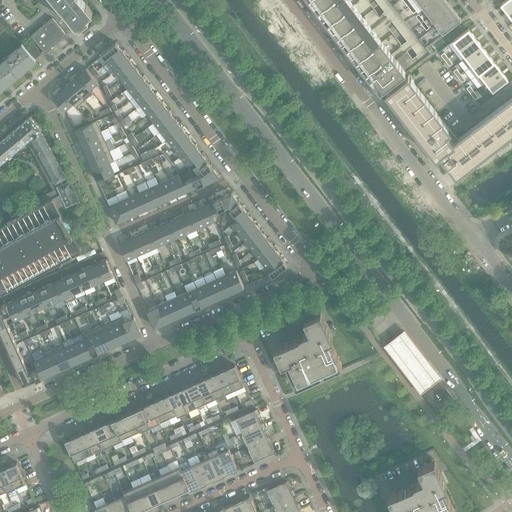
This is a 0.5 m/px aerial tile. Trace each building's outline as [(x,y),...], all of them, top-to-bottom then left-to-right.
[(93,12),(82,0),(54,0),(70,18),(69,18),(76,26),(93,12)] [(388,0),(311,0),(381,90),(406,71),(430,53),(425,47),(388,0)] [(442,34),(435,25),(429,16),(422,8),(416,0),(388,0),(425,47),(442,34)] [(429,16),(447,2),(446,0),(432,0),(422,8),(429,16)] [(511,0),(505,0),(501,4),(507,12),(511,8),(511,0)] [(435,25),(454,10),(447,2),(429,16),(435,25)] [(442,34),(461,19),(454,10),(435,25),(442,34)] [(45,53),(66,35),(52,18),(30,36),(45,53)] [(469,29),(453,40),(460,49),(475,37),(469,29)] [(475,37),(460,49),(466,57),(481,45),(475,37)] [(108,62),(122,51),(116,42),(101,53),(102,55),(108,62)] [(34,58),(28,50),(22,43),(21,43),(22,44),(3,60),(16,76),(25,68),(26,68),(27,69),(30,66),(30,65),(30,64),(36,59),(34,58)] [(41,52),(34,45),(28,50),(34,58),(41,52)] [(481,45),(466,57),(473,65),(488,54),(481,45)] [(114,71),(129,59),(122,51),(108,62),(114,71)] [(488,54),(473,65),(479,73),(494,62),(488,54)] [(121,79),(136,68),(129,59),(114,71),(121,79)] [(9,81),(13,77),(14,78),(16,76),(3,60),(0,62),(0,89),(0,88),(4,85),(5,84),(5,85),(9,82),(8,82),(9,81)] [(494,62),(479,73),(486,82),(501,71),(494,62)] [(98,82),(86,68),(78,75),(90,89),(98,82)] [(128,88),(142,76),(136,68),(121,79),(128,88)] [(501,71),(486,82),(493,92),(508,80),(501,71)] [(90,89),(78,75),(69,82),(81,96),(82,96),(90,89)] [(408,75),(386,92),(436,157),(440,154),(458,140),(457,139),(448,126),(440,117),(415,84),(408,75)] [(134,96),(149,85),(142,76),(128,88),(134,96)] [(81,96),(69,82),(61,89),(73,103),(73,104),(76,107),(85,100),(82,96),(81,96)] [(141,105),(155,94),(149,85),(134,96),(141,105)] [(73,103),(61,89),(52,96),(64,111),(66,109),(73,104),(73,103)] [(147,113),(162,102),(155,94),(141,105),(147,113)] [(458,140),(440,154),(456,175),(511,132),(511,96),(457,139),(458,140)] [(154,122),(169,111),(162,102),(147,113),(154,122)] [(161,131),(175,119),(169,111),(154,122),(161,131)] [(0,164),(27,142),(53,189),(9,213),(12,219),(52,197),(60,212),(68,208),(67,206),(68,205),(80,200),(70,179),(67,181),(65,177),(54,155),(52,152),(51,150),(49,147),(40,130),(41,129),(30,116),(0,141),(0,164)] [(167,139),(182,128),(175,119),(161,131),(167,139)] [(101,131),(96,120),(75,130),(79,140),(96,133),(101,131)] [(174,148),(188,136),(182,128),(167,139),(174,148)] [(101,142),(96,133),(79,140),(84,150),(101,142)] [(180,156),(195,145),(188,136),(174,148),(180,156)] [(105,152),(101,142),(84,150),(88,160),(105,152)] [(194,159),(202,153),(195,145),(180,156),(187,165),(194,160),(194,159)] [(110,162),(105,152),(88,160),(93,170),(110,162)] [(219,176),(202,153),(194,159),(194,160),(204,173),(210,180),(219,176)] [(114,172),(110,162),(93,170),(97,180),(114,172)] [(186,191),(210,180),(204,173),(182,183),(186,191)] [(182,183),(179,174),(168,179),(176,196),(186,191),(182,183)] [(176,196),(168,179),(159,183),(166,200),(176,196)] [(166,200),(159,183),(149,188),(156,204),(166,200)] [(156,204),(149,188),(139,192),(146,209),(156,204)] [(146,209),(139,192),(129,196),(137,213),(146,209)] [(228,206),(231,192),(208,203),(213,213),(228,206)] [(247,213),(231,192),(228,206),(238,219),(238,220),(247,213)] [(137,213),(129,196),(119,201),(127,218),(137,213)] [(0,291),(1,293),(3,292),(32,276),(60,261),(61,261),(63,260),(63,259),(71,255),(81,250),(70,230),(71,229),(72,227),(72,224),(71,222),(70,219),(68,218),(66,217),(63,217),(60,212),(52,197),(12,219),(0,225),(0,291)] [(127,218),(119,201),(109,206),(116,222),(117,222),(127,218)] [(213,213),(208,203),(198,207),(205,224),(216,219),(213,213)] [(205,224),(198,207),(188,212),(196,228),(205,224)] [(196,228),(188,212),(178,216),(186,233),(196,228)] [(239,232),(254,221),(247,213),(238,220),(238,219),(232,223),(239,232)] [(186,233),(178,216),(168,220),(176,237),(186,233)] [(176,237),(168,220),(159,225),(166,242),(176,237)] [(246,241),(260,230),(254,221),(239,232),(246,241)] [(166,242),(159,225),(149,229),(156,246),(166,242)] [(156,246),(149,229),(139,234),(146,250),(156,246)] [(252,249),(267,238),(260,230),(246,241),(252,249)] [(146,250),(139,234),(129,238),(137,255),(146,250)] [(137,255),(129,238),(119,243),(123,251),(126,260),(137,255)] [(259,258),(273,247),(267,238),(252,249),(259,258)] [(265,267),(280,255),(273,247),(259,258),(265,267)] [(272,276),(287,264),(280,255),(265,267),(271,274),(272,276)] [(106,259),(96,264),(103,280),(113,276),(106,259)] [(103,280),(96,264),(86,268),(93,285),(103,280)] [(93,285),(86,268),(76,273),(83,289),(93,285)] [(244,286),(236,270),(226,274),(234,291),(244,286)] [(83,289),(76,273),(66,277),(74,294),(83,289)] [(234,291),(226,274),(216,279),(224,295),(234,291)] [(74,294),(66,277),(56,281),(64,298),(74,294)] [(224,295),(216,279),(206,283),(214,300),(224,295)] [(64,298),(56,281),(46,286),(54,303),(64,298)] [(214,300),(206,283),(196,287),(204,304),(214,300)] [(54,303),(46,286),(36,290),(44,307),(54,303)] [(204,304),(196,287),(187,292),(194,309),(204,304)] [(44,307),(36,290),(26,295),(34,311),(44,307)] [(194,309),(187,292),(177,296),(184,313),(194,309)] [(34,311),(26,295),(17,299),(24,316),(34,311)] [(184,313),(177,296),(167,301),(174,318),(184,313)] [(24,316),(17,299),(7,303),(11,312),(14,320),(24,316)] [(174,318),(167,301),(157,305),(165,322),(174,318)] [(11,312),(7,303),(0,306),(0,327),(7,324),(3,315),(11,312)] [(165,322),(157,305),(148,309),(147,310),(154,327),(165,322)] [(330,340),(333,338),(321,311),(304,318),(309,330),(299,335),(300,336),(283,343),(274,347),(280,362),(281,362),(284,360),(296,386),(342,365),(330,340)] [(141,332),(133,316),(123,321),(130,337),(141,332)] [(130,337),(123,321),(113,325),(121,341),(130,337)] [(16,344),(7,324),(0,327),(0,332),(7,348),(16,344)] [(121,341),(113,325),(104,329),(111,346),(121,341)] [(111,346),(104,329),(94,334),(101,350),(111,346)] [(405,331),(385,346),(421,392),(441,377),(405,331)] [(101,350),(94,334),(84,338),(91,355),(101,350)] [(91,355),(84,338),(74,343),(81,359),(91,355)] [(81,359),(74,343),(64,347),(71,364),(81,359)] [(24,363),(16,344),(7,348),(16,367),(24,363)] [(71,364),(64,347),(54,351),(62,368),(71,364)] [(62,368),(54,351),(44,356),(52,373),(62,368)] [(52,373),(44,356),(34,360),(38,369),(42,377),(52,373)] [(29,373),(24,363),(16,367),(23,383),(35,378),(36,380),(42,377),(38,369),(29,373)] [(244,385),(238,371),(235,365),(230,367),(230,366),(225,369),(234,389),(244,385)] [(234,389),(225,369),(224,369),(224,370),(221,371),(221,370),(215,373),(225,394),(234,389)] [(225,394),(215,373),(215,374),(212,375),(211,375),(206,377),(215,398),(225,394)] [(215,398),(206,377),(205,377),(206,378),(202,379),(197,381),(206,402),(215,398)] [(206,402),(197,381),(196,381),(196,382),(193,384),(193,383),(187,385),(197,406),(206,402)] [(454,398),(446,389),(444,386),(440,384),(437,382),(433,381),(429,381),(425,382),(421,383),(418,385),(417,386),(437,411),(454,398)] [(197,406),(187,385),(182,388),(182,389),(179,390),(179,389),(178,390),(187,410),(197,406)] [(187,410),(178,390),(172,392),(173,393),(170,394),(169,393),(169,394),(178,414),(187,410)] [(178,414),(169,394),(163,396),(163,397),(160,398),(159,398),(169,419),(178,414)] [(169,419),(159,398),(154,400),(154,401),(151,402),(150,402),(159,423),(169,419)] [(159,423),(150,402),(144,405),(145,405),(142,407),(141,406),(150,427),(159,423)] [(150,427),(141,406),(135,409),(135,410),(132,411),(132,410),(131,410),(141,431),(150,427)] [(261,424),(257,415),(259,414),(257,408),(236,418),(237,421),(241,430),(242,432),(263,423),(261,424)] [(141,431),(131,410),(125,413),(126,414),(123,415),(122,415),(131,435),(141,431)] [(131,435),(122,415),(116,417),(116,418),(113,419),(122,440),(131,435)] [(122,440),(113,419),(107,421),(107,422),(104,424),(113,444),(122,440)] [(267,437),(263,429),(266,428),(263,423),(242,432),(243,434),(247,444),(248,446),(270,437),(269,436),(267,437)] [(113,444),(104,424),(99,425),(94,427),(103,448),(113,444)] [(103,448),(94,427),(93,428),(90,430),(90,429),(85,431),(94,452),(103,448)] [(94,452),(85,431),(84,432),(81,434),(81,433),(75,435),(85,456),(94,452)] [(85,456),(75,435),(70,438),(70,439),(66,441),(68,447),(69,447),(75,461),(85,456)] [(274,452),(269,443),(272,442),(270,437),(248,446),(249,448),(254,458),(253,458),(255,460),(274,452)] [(238,469),(228,448),(218,453),(228,473),(231,472),(232,472),(238,469)] [(228,473),(218,453),(209,457),(219,478),(225,475),(224,475),(228,473)] [(219,478),(209,457),(200,461),(209,482),(213,480),(213,481),(219,478)] [(455,511),(444,488),(447,487),(435,459),(418,467),(423,478),(413,483),(414,484),(397,492),(397,491),(388,495),(395,510),(398,509),(399,511),(455,511)] [(209,482),(200,461),(190,465),(200,486),(206,484),(205,483),(209,482)] [(26,483),(20,469),(17,462),(10,465),(11,465),(8,467),(7,466),(16,487),(26,483)] [(200,486),(190,465),(181,470),(188,487),(190,490),(194,488),(194,489),(200,486)] [(16,487),(7,466),(1,469),(0,470),(0,475),(7,491),(16,487)] [(188,487),(181,470),(179,466),(170,471),(179,491),(188,487)] [(179,491),(170,471),(161,475),(170,495),(179,491)] [(170,495),(161,475),(151,479),(160,500),(170,495)] [(160,500),(151,479),(142,483),(151,504),(160,500)] [(295,494),(293,489),(291,490),(287,481),(268,489),(269,492),(273,502),(274,503),(295,494)] [(151,504),(142,483),(132,487),(142,508),(151,504)] [(142,508),(132,487),(123,492),(124,495),(132,511),(133,511),(142,508)] [(291,511),(301,507),(299,503),(297,504),(293,495),(295,494),(274,503),(275,506),(275,505),(277,511),(291,511)] [(132,511),(124,495),(115,499),(120,511),(132,511)] [(256,511),(250,496),(243,499),(244,499),(241,500),(245,511),(256,511)] [(120,511),(115,499),(106,503),(109,511),(120,511)] [(245,511),(241,500),(236,502),(231,504),(234,511),(245,511)] [(109,511),(106,503),(96,508),(98,511),(109,511)]
